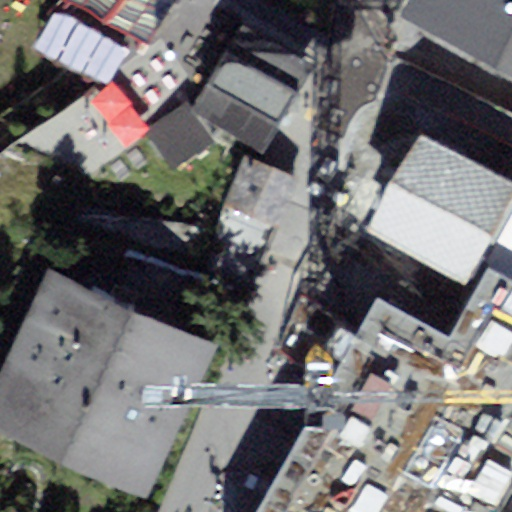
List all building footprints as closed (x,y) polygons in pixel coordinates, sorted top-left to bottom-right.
[(0,0),(0,51),(141,131),(215,0),(0,0)] [(511,0),(419,0),(395,53),(511,106),(511,0)] [(259,121),(292,66),(230,29),(197,84),(259,121)] [(404,126),(358,219),(453,266),(499,172),(404,126)] [(215,263),(250,176),(199,155),(163,242),(215,263)] [(363,282),(227,511),(487,511),(509,476),(511,477),(511,181),(510,180),(445,299),(434,320),(363,282)] [(202,343),(25,255),(0,304),(0,436),(123,499),(202,343)]
